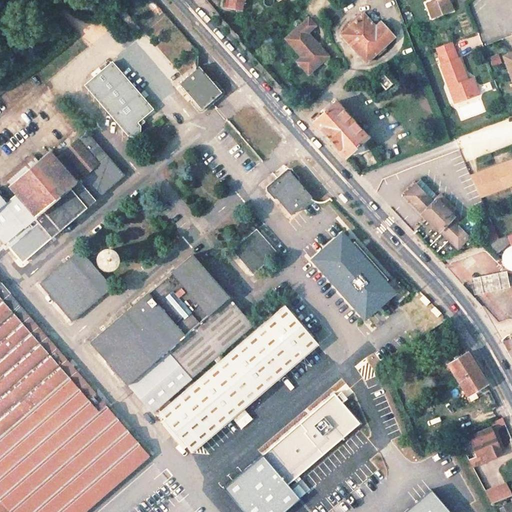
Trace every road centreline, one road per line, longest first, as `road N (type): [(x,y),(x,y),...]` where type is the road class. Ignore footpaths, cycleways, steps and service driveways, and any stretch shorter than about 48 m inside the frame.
road 1 (primary): [(180,0),(469,320),(511,400)]
road 2 (unknown): [(245,190),(73,342)]
